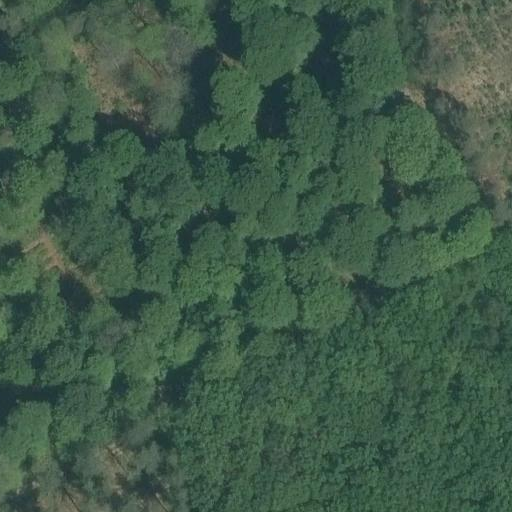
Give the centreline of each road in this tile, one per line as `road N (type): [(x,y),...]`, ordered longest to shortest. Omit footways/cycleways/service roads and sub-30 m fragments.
road 1 (unknown): [(0,486),(494,246)]
road 2 (unknown): [(382,0),(494,246)]
